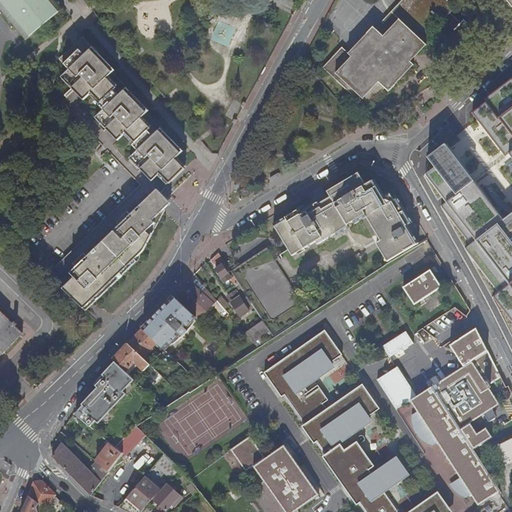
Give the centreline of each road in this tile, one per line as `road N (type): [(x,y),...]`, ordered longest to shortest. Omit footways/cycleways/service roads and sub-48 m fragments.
road 1 (secondary): [(13,433),(163,288),(203,219)]
road 2 (secondary): [(203,219),(323,0)]
road 3 (residential): [(397,158),(511,359)]
road 4 (residential): [(397,158),(350,150),(227,222),(203,219)]
road 5 (residential): [(511,49),(397,158)]
